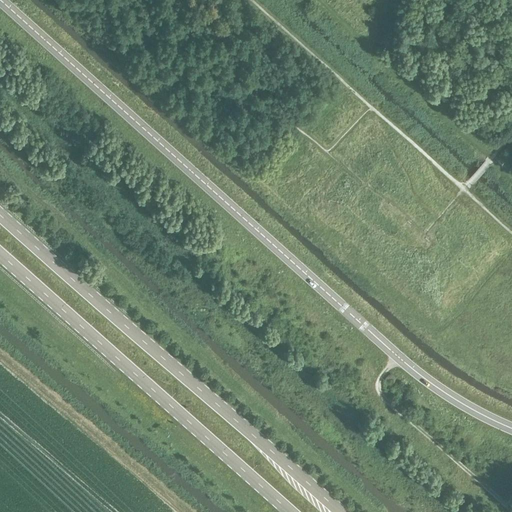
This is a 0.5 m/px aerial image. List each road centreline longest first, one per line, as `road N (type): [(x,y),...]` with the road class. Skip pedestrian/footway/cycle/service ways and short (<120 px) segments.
road 1 (tertiary): [(511,427),(397,357),(0,0)]
road 2 (primary): [(341,511),(0,211)]
road 3 (primary): [(0,252),(293,511)]
road 4 (track): [(511,511),(377,387),(397,357)]
